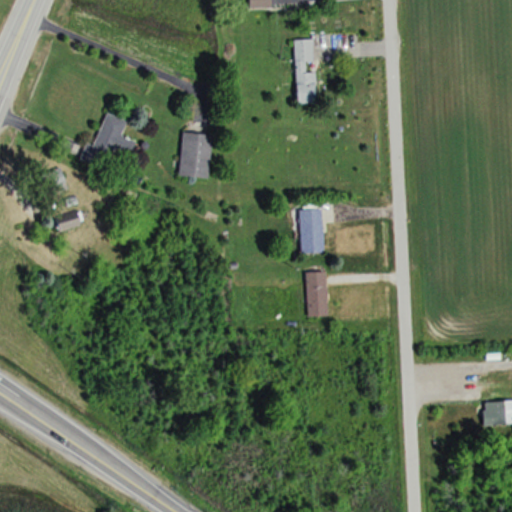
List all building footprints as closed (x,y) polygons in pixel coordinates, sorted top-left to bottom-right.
[(246,0),(247,8),(268,8),(267,0),(246,0)] [(291,41),(293,104),(313,104),(312,72),(310,72),(310,40),(291,41)] [(88,153),(122,166),(131,141),(117,136),(123,121),(103,113),(88,153)] [(206,178),(210,135),(180,132),(175,175),(206,178)] [(40,174),(48,196),(66,189),(58,167),(40,174)] [(320,209),(297,209),(297,253),(320,253),(320,209)] [(79,215),(56,212),(54,227),(77,230),(79,215)] [(324,317),(323,272),(303,272),(304,317),(324,317)] [(511,425),(511,400),(485,400),(485,425),(511,425)]
